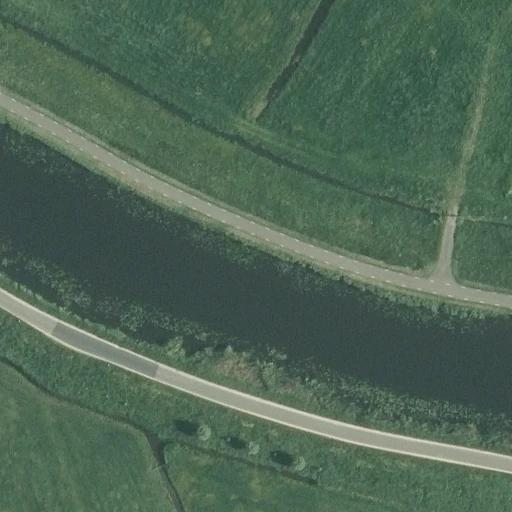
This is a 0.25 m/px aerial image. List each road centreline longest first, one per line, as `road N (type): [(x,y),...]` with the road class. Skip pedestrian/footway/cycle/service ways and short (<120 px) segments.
road 1 (unclassified): [(511,304),(268,231),(0,100)]
road 2 (unclassified): [(511,467),(289,417),(129,363),(0,292)]
